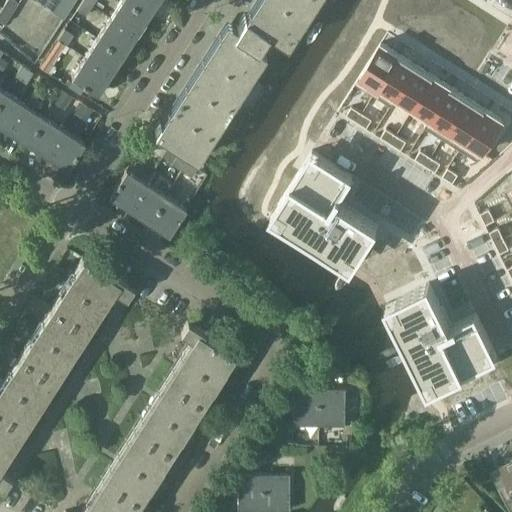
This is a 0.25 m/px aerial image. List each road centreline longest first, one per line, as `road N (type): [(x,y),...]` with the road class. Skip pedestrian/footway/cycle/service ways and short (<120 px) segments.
road 1 (residential): [(177,511),(260,385),(267,356),(238,314),(72,204)]
road 2 (residential): [(207,0),(72,204)]
road 3 (residential): [(386,511),(437,447),(511,413)]
road 4 (residential): [(449,208),(310,125)]
road 5 (residential): [(511,341),(449,208)]
road 6 (residential): [(0,320),(72,204)]
